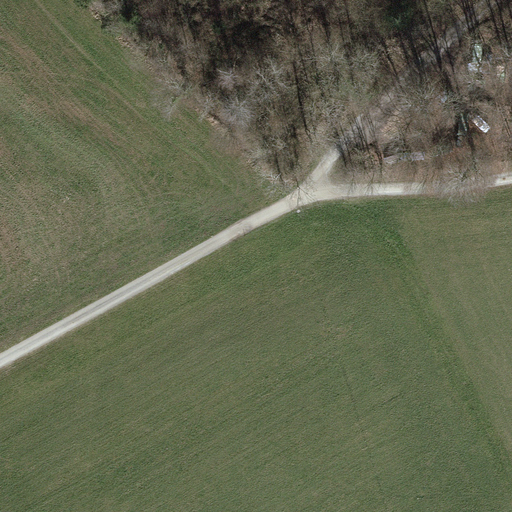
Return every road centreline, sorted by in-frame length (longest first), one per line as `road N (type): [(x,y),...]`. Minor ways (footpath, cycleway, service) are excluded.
road 1 (track): [(0,363),(307,197)]
road 2 (track): [(307,197),(347,140),(489,0)]
road 3 (track): [(307,197),(511,180)]
